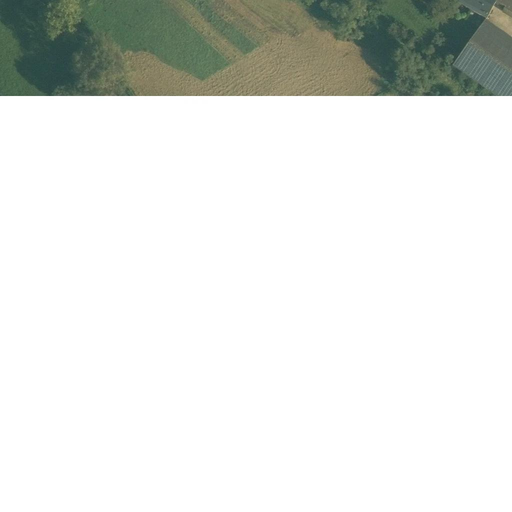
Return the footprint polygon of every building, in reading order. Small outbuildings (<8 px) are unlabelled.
[(461,0),(460,3),(472,10),(479,14),(487,19),(494,7),(497,0),(461,0)] [(497,0),(494,7),(511,17),(511,3),(506,0),(497,0)] [(476,19),(479,14),(472,10),(469,15),(476,19)] [(479,30),(511,53),(511,38),(486,20),(479,30)] [(453,66),(511,107),(511,53),(479,30),(461,56),(453,66)]
